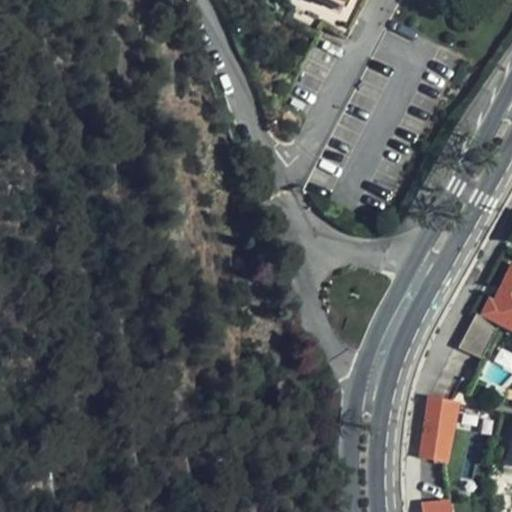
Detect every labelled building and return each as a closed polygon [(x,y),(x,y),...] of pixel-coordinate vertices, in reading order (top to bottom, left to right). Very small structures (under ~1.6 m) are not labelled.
[(272,0),(284,6),(320,25),(344,38),(364,0),(272,0)] [(280,15),(304,28),(316,34),(320,25),(284,6),(280,15)] [(484,315),(511,329),(511,270),(497,303),(491,300),(484,315)] [(496,331),(473,312),(429,399),(430,399),(455,405),(463,387),(470,370),(476,373),(496,331)] [(510,361),(511,356),(511,344),(501,336),(496,331),(476,373),(470,370),(463,387),(474,392),(494,352),(510,361)] [(455,405),(430,399),(420,459),(423,460),(439,465),(446,467),(460,406),(455,405)] [(489,450),(492,438),(481,435),(477,447),(489,450)] [(437,471),(439,465),(423,460),(422,466),(437,471)] [(427,506),(453,502),(451,482),(426,484),(427,506)] [(420,511),(453,511),(453,502),(427,506),(420,507),(420,511)]
